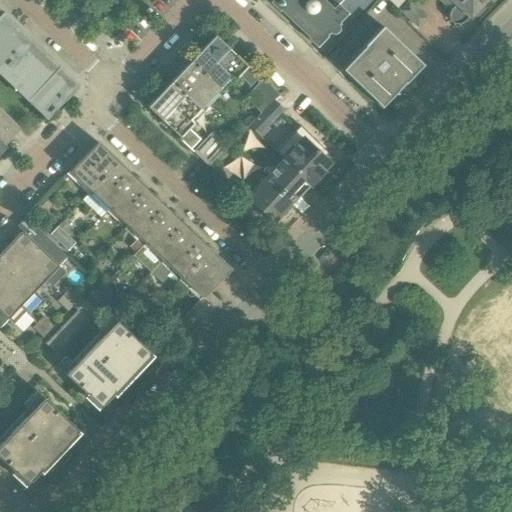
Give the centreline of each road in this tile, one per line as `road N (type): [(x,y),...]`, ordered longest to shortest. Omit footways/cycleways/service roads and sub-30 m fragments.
road 1 (unclassified): [(58,511),(279,284)]
road 2 (residential): [(90,105),(279,284)]
road 3 (residential): [(394,164),(221,0)]
road 4 (unclassified): [(394,164),(511,35)]
road 5 (unclassified): [(279,284),(394,164)]
road 6 (residential): [(90,105),(0,200)]
